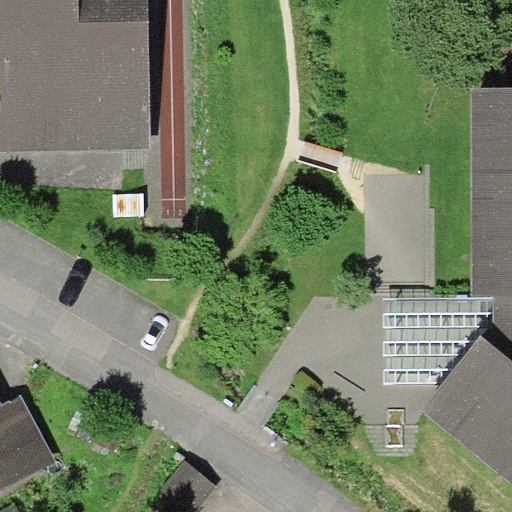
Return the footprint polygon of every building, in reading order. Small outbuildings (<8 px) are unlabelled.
[(0,0),(0,150),(146,148),(145,0),(0,0)] [(487,338),(511,359),(511,86),(472,87),(472,294),(493,292),(494,331),(487,338)] [(481,334),(420,409),(511,483),(511,359),(487,338),(481,334)] [(0,398),(0,491),(57,461),(21,394),(3,404),(0,398)] [(191,511),(216,484),(187,460),(163,488),(191,511)]
